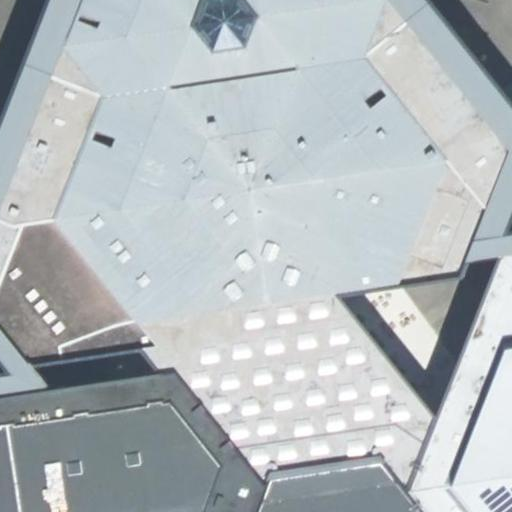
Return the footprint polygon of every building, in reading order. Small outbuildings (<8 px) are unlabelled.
[(286,410),(285,415),(320,410),(362,460),(394,456),(415,483),(436,429),(418,404),(420,390),(378,338),(359,315),(370,287),(400,282),(463,272),(462,262),(470,257),(466,251),(473,228),(482,225),(491,206),(492,194),(484,186),(464,182),(393,82),(381,77),(367,55),(387,0),(79,0),(62,45),(103,96),(58,219),(25,225),(0,289),(0,325),(32,368),(162,347),(184,375),(186,371),(216,366),(221,352),(271,370),(266,386),(286,410)] [(430,511),(511,511),(511,252),(502,254),(491,284),(486,297),(436,429),(415,483),(412,490),(430,511)] [(491,284),(470,257),(462,262),(463,272),(486,297),(491,284)] [(359,315),(378,338),(400,282),(370,287),(359,315)] [(222,424),(285,415),(286,410),(266,386),(271,370),(221,352),(216,366),(186,371),(184,375),(222,424)] [(0,511),(261,511),(272,486),(180,371),(0,398),(0,511)] [(272,486),(261,511),(430,511),(412,490),(390,462),(275,479),(272,486)]
